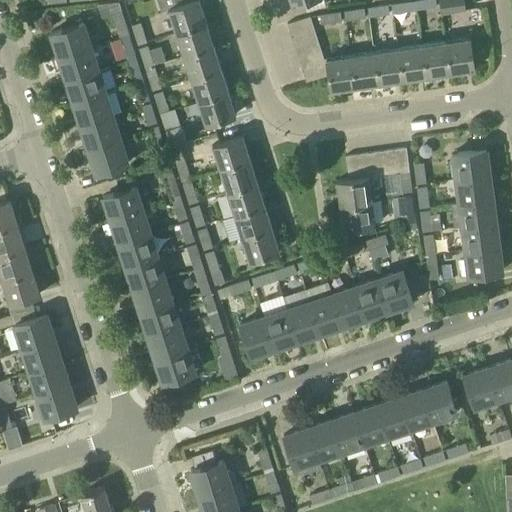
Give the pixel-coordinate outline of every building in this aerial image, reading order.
[(168,9),(175,32),(205,23),(197,0),(194,0),(175,6),(173,0),(156,0),(160,11),(168,9)] [(413,10),(434,7),(433,0),(417,0),(412,1),(413,10)] [(462,0),(437,0),(438,1),(440,13),(464,9),(462,0)] [(101,18),(112,15),(121,12),(117,1),(96,3),(101,18)] [(389,4),(390,14),(412,11),(410,1),(389,4)] [(366,7),(367,17),(388,14),(387,4),(366,7)] [(342,11),(344,21),(364,18),(363,8),(342,11)] [(317,14),(319,24),(341,21),(339,11),(317,14)] [(112,15),(119,39),(128,36),(121,12),(112,15)] [(286,23),(290,35),(312,27),(309,16),(286,23)] [(130,25),(136,45),(145,42),(139,22),(130,25)] [(59,56),(89,46),(82,23),(52,33),(59,56)] [(213,46),(205,23),(175,32),(183,56),(213,46)] [(316,39),(312,27),(290,35),(293,46),(316,39)] [(128,36),(119,39),(125,57),(134,54),(128,36)] [(444,41),(448,72),(473,68),(468,38),(444,41)] [(293,46),(297,58),(320,51),(316,39),(293,46)] [(420,45),(424,76),(448,72),(444,41),(420,45)] [(137,48),(144,67),(153,64),(146,45),(137,48)] [(424,76),(420,45),(396,48),(401,79),(424,76)] [(66,79),(96,70),(89,46),(59,56),(66,79)] [(183,56),(190,78),(220,68),(213,46),(183,56)] [(396,48),(372,52),(377,83),(401,79),(396,48)] [(297,58),(301,70),(325,62),(325,59),(323,59),(320,51),(297,58)] [(372,52),(348,56),(353,86),(377,83),(372,52)] [(353,86),(348,56),(325,59),(325,62),(327,74),(330,90),(353,86)] [(126,60),(132,79),(141,76),(135,57),(126,60)] [(325,62),(301,70),(305,81),(327,74),(325,62)] [(145,70),(151,90),(160,87),(154,67),(145,70)] [(227,91),(220,68),(190,78),(197,101),(227,91)] [(104,93),(96,70),(66,79),(74,102),(104,93)] [(133,83),(139,102),(149,100),(142,80),(133,83)] [(152,93),(158,113),(168,110),(161,90),(152,93)] [(227,91),(197,101),(205,124),(234,114),(227,91)] [(74,102),(81,126),(111,117),(104,93),(74,102)] [(140,106),(147,125),(156,122),(150,103),(140,106)] [(169,147),(179,144),(186,142),(182,131),(175,133),(169,113),(159,116),(169,147)] [(111,117),(81,126),(89,150),(119,140),(111,117)] [(148,129),(154,149),(163,146),(157,126),(148,129)] [(212,145),(219,168),(249,159),(241,136),(212,145)] [(119,140),(89,150),(96,171),(126,162),(119,140)] [(179,144),(169,147),(164,149),(167,159),(173,157),(180,181),(189,178),(179,144)] [(396,173),(399,172),(408,171),(405,147),(393,149),(396,173)] [(393,149),(381,150),(384,174),(396,173),(393,149)] [(368,152),(372,176),(384,174),(381,150),(368,152)] [(455,179),(488,174),(485,150),(452,155),(455,179)] [(356,154),(360,177),(367,176),(372,176),(368,152),(356,154)] [(360,177),(356,154),(344,155),(347,179),(360,177)] [(249,159),(219,168),(227,193),(256,183),(249,159)] [(422,162),(412,163),(415,184),(425,183),(422,162)] [(160,167),(164,178),(173,175),(169,164),(160,167)] [(411,191),(408,171),(399,172),(401,192),(411,191)] [(491,198),(488,174),(455,179),(458,202),(491,198)] [(164,178),(171,200),(180,197),(173,175),(164,178)] [(360,177),(347,179),(336,180),(339,204),(370,200),(367,176),(360,177)] [(181,184),(189,207),(198,204),(190,181),(181,184)] [(264,206),(256,183),(227,193),(234,216),(264,206)] [(415,187),(418,208),(428,206),(425,186),(415,187)] [(104,197),(111,219),(141,210),(134,187),(104,197)] [(415,219),(411,194),(402,195),(405,220),(415,219)] [(180,197),(171,200),(177,220),(186,217),(180,197)] [(458,202),(462,226),(495,222),(491,198),(458,202)] [(0,201),(0,226),(16,222),(9,199),(0,201)] [(370,200),(339,204),(342,229),(373,225),(370,200)] [(198,204),(189,207),(195,226),(204,224),(198,204)] [(234,216),(241,238),(271,229),(264,206),(234,216)] [(148,233),(141,210),(111,219),(118,242),(148,233)] [(418,211),(421,231),(431,230),(428,210),(418,211)] [(178,223),(185,243),(193,241),(187,221),(178,223)] [(16,222),(0,226),(0,253),(24,246),(16,222)] [(462,226),(465,250),(498,246),(495,222),(462,226)] [(196,230),(202,249),(211,246),(205,227),(196,230)] [(271,229),(241,238),(248,260),(278,251),(271,229)] [(118,242),(126,266),(156,256),(148,233),(118,242)] [(364,240),(367,250),(387,243),(384,233),(364,240)] [(431,233),(422,235),(424,255),(434,254),(431,233)] [(364,251),(361,241),(342,247),(345,257),(364,251)] [(186,246),(192,266),(201,263),(194,244),(186,246)] [(0,253),(0,274),(2,279),(31,270),(24,246),(0,253)] [(498,246),(465,250),(468,274),(501,269),(498,246)] [(203,252),(210,272),(219,270),(212,249),(203,252)] [(341,258),(338,249),(319,255),(322,265),(341,258)] [(126,266),(133,288),(163,279),(156,256),(126,266)] [(296,263),(299,272),(319,266),(316,256),(296,263)] [(435,257),(425,259),(427,279),(437,278),(435,257)] [(273,270),(276,280),(296,273),(293,264),(273,270)] [(193,269),(200,292),(209,289),(202,266),(193,269)] [(39,294),(31,270),(2,279),(9,303),(39,294)] [(250,278),(254,287),(273,281),(270,271),(250,278)] [(377,278),(387,308),(410,301),(400,271),(377,278)] [(356,286),(366,315),(387,308),(377,278),(356,286)] [(133,288),(140,311),(170,301),(163,279),(133,288)] [(228,285),(231,295),(250,289),(247,279),(228,285)] [(356,286),(332,294),(341,323),(366,315),(356,286)] [(209,289),(200,292),(206,312),(215,309),(209,289)] [(332,294),(309,301),(319,331),(341,323),(332,294)] [(140,311),(147,334),(177,324),(170,301),(140,311)] [(319,331),(309,301),(286,308),(296,338),(319,331)] [(263,316),(272,346),(296,338),(286,308),(263,316)] [(208,315),(214,335),(222,332),(216,312),(208,315)] [(15,324),(22,347),(52,337),(44,315),(32,319),(15,324)] [(272,346),(263,316),(240,324),(250,354),(272,346)] [(147,334),(155,357),(185,348),(177,324),(147,334)] [(215,338),(221,358),(230,355),(223,335),(215,338)] [(22,347),(30,371),(60,361),(52,337),(22,347)] [(185,348),(155,357),(162,380),(192,371),(185,348)] [(237,380),(230,355),(221,358),(216,359),(224,384),(237,380)] [(511,391),(511,366),(510,360),(487,367),(497,397),(511,391)] [(60,361),(30,371),(37,394),(67,384),(60,361)] [(497,397),(487,367),(464,375),(474,405),(497,397)] [(422,389),(432,418),(454,411),(444,382),(422,389)] [(67,384),(37,394),(45,416),(74,407),(67,384)] [(400,397),(410,426),(432,418),(422,389),(400,397)] [(400,397),(376,404),(386,434),(410,426),(400,397)] [(376,404),(354,412),(364,441),(386,434),(376,404)] [(0,409),(0,421),(3,430),(11,428),(5,408),(0,409)] [(331,420),(341,449),(364,441),(354,412),(331,420)] [(331,420),(308,428),(318,457),(341,449),(331,420)] [(318,457),(308,428),(284,435),(294,465),(318,457)] [(488,435),(491,443),(510,437),(507,429),(488,435)] [(445,449),(448,458),(467,451),(464,443),(445,449)] [(271,467),(265,448),(256,451),(262,470),(271,467)] [(422,457),(425,465),(445,459),(442,450),(422,457)] [(193,458),(196,469),(215,463),(212,452),(193,458)] [(419,458),(397,465),(400,474),(422,466),(419,458)] [(215,463),(196,469),(191,470),(198,493),(228,484),(221,461),(215,463)] [(400,474),(397,465),(376,472),(379,481),(400,474)] [(263,473),(269,493),(278,490),(272,471),(263,473)] [(374,473),(351,480),(354,489),(377,482),(374,473)] [(343,483),(346,482),(350,481),(348,475),(341,478),(343,483)] [(354,489),(351,480),(350,481),(346,482),(343,483),(331,487),(334,496),(354,489)] [(198,493),(204,511),(219,511),(235,507),(228,484),(198,493)] [(80,494),(86,511),(111,511),(103,486),(80,494)] [(308,495),(311,503),(330,497),(328,488),(308,495)] [(270,496),(275,511),(284,511),(279,494),(270,496)] [(56,511),(53,503),(34,509),(35,511),(56,511)]
